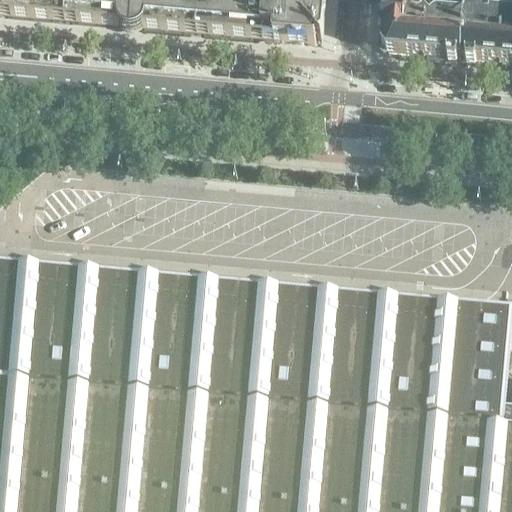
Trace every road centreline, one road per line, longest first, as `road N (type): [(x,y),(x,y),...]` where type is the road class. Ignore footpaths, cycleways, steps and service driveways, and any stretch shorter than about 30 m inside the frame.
road 1 (secondary): [(0,99),(511,145)]
road 2 (secondary): [(325,98),(0,75)]
road 3 (secondary): [(511,116),(325,98)]
road 4 (unknown): [(289,154),(275,274)]
